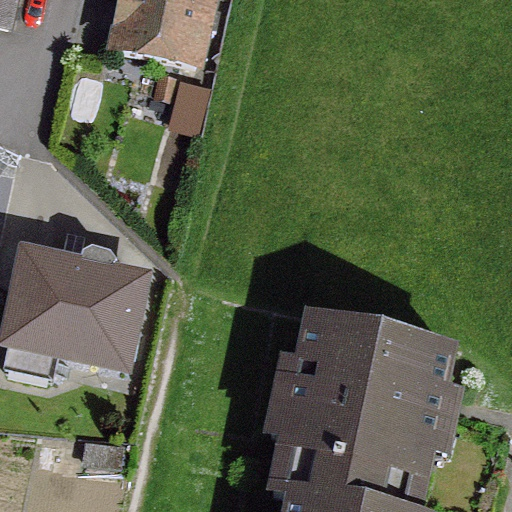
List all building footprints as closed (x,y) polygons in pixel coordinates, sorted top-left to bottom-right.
[(0,0),(0,32),(3,33),(9,0),(0,0)] [(202,19),(206,0),(123,0),(111,57),(190,73),(199,34),(211,36),(214,22),(202,19)] [(130,381),(145,294),(19,273),(5,361),(130,381)] [(447,359),(306,328),(268,500),(324,511),(413,511),(426,456),(414,454),(426,398),(438,401),(447,359)] [(324,511),(268,500),(268,501),(288,505),(286,511),(324,511)]
